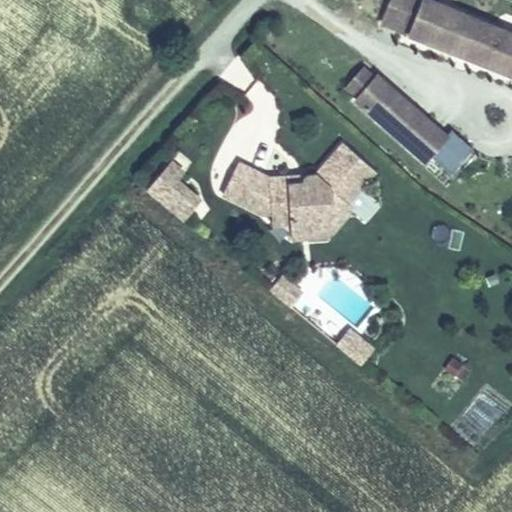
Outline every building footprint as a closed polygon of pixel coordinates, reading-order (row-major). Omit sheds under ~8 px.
[(409,28),(421,0),(390,0),(384,17),(409,28)] [(511,27),(443,0),(421,0),(409,28),(511,68),(511,27)] [(359,92),(374,75),(363,65),(348,82),(359,92)] [(444,130),(378,71),(374,75),(359,92),(356,96),(424,157),(430,151),(450,169),(472,144),(450,124),(444,130)] [(268,208),(268,210),(285,209),(287,230),(315,228),(314,217),(330,215),(337,221),(350,206),(344,201),(372,170),(341,142),(313,172),(266,175),(235,159),(219,191),(258,211),(268,208)] [(197,197),(173,177),(179,169),(166,159),(144,185),(181,216),(197,197)] [(275,273),(265,286),(274,294),(285,281),(275,273)] [(274,294),(286,303),(296,290),(285,281),(274,294)] [(334,348),(361,368),(375,349),(348,329),(334,348)] [(452,358),(434,386),(450,397),(469,369),(452,358)]
